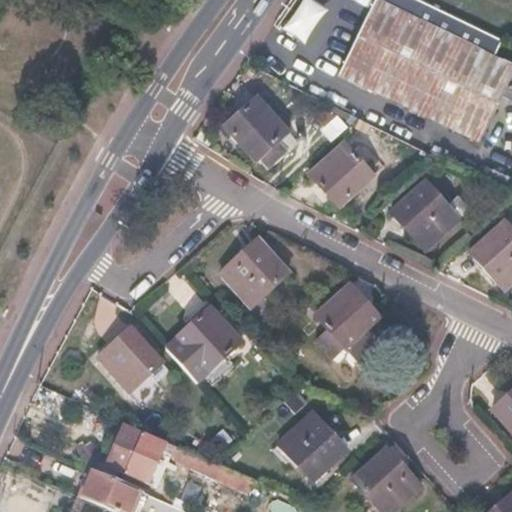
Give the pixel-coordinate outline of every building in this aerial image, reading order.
[(301,0),(282,31),(303,45),(325,11),(307,0),(301,0)] [(410,0),(376,0),(375,4),(339,77),(480,145),(502,100),(511,104),(511,70),(494,62),(502,45),(410,0)] [(258,100),(225,130),(256,164),(260,160),(276,146),(288,134),(258,100)] [(283,153),(276,146),(260,160),(267,168),(283,153)] [(373,180),(343,148),(309,178),(339,210),(373,180)] [(421,188),(388,218),(420,253),(454,222),(421,188)] [(511,286),(511,236),(502,226),(467,258),(502,295),(511,286)] [(256,240),(218,275),(249,310),(288,275),(256,240)] [(318,320),(319,321),(304,337),(334,365),(349,349),(351,351),(381,319),(348,288),(318,320)] [(240,344),(210,310),(173,344),(203,378),(240,344)] [(130,330),(97,360),(136,402),(157,384),(149,375),(162,364),(130,330)] [(511,391),(489,413),(511,436),(511,391)] [(344,454),(308,415),(269,452),(284,467),(290,462),(311,484),(344,454)] [(164,447),(123,428),(105,467),(125,476),(133,459),(154,469),(162,453),(164,447)] [(164,447),(162,453),(184,466),(244,493),(254,483),(214,465),(166,444),(164,447)] [(385,452),(351,483),(373,507),(366,511),(395,511),(419,490),(385,452)] [(133,511),(142,494),(90,471),(78,499),(92,505),(108,511),(133,511)] [(511,511),(511,498),(495,511),(511,511)] [(89,511),(92,505),(78,499),(72,511),(89,511)]
